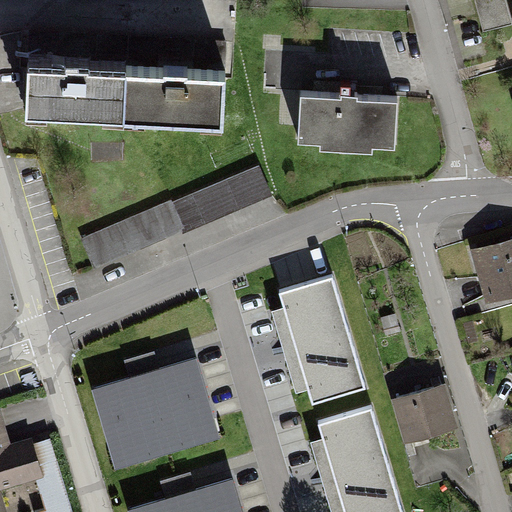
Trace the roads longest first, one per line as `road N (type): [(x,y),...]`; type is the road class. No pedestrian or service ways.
road 1 (residential): [(423,207),(378,202),(324,213),(42,333)]
road 2 (residential): [(423,207),(419,242),(502,511)]
road 3 (residential): [(422,0),(466,195)]
road 4 (residential): [(42,333),(96,511)]
road 5 (residential): [(0,167),(42,333)]
